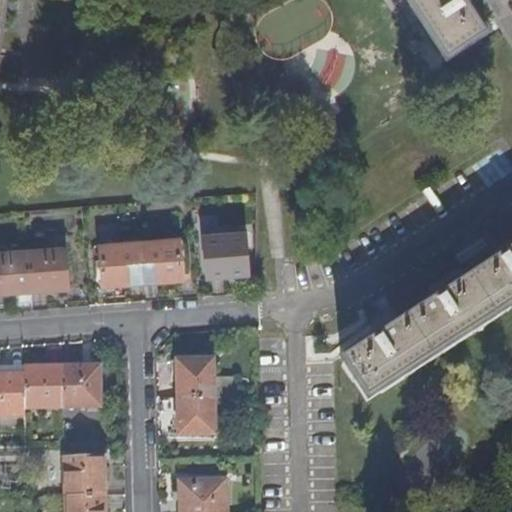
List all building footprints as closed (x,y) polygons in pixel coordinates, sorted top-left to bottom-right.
[(416,0),(446,46),(485,20),(472,0),(416,0)] [(244,234),(203,237),(207,277),(246,274),(244,234)] [(511,302),(511,239),(494,252),(497,256),(443,291),(439,287),(420,299),(423,304),(390,325),(386,321),(367,333),(370,338),(342,356),(368,395),(511,302)] [(139,243),(142,283),(181,280),(178,240),(139,243)] [(102,286),(142,283),(139,243),(100,246),(102,286)] [(27,252),(29,291),(67,289),(63,249),(27,252)] [(0,293),(29,291),(27,252),(0,254),(0,293)] [(176,361),(177,399),(213,398),(213,379),(212,360),(176,361)] [(24,410),(62,409),(61,368),(23,369),(23,375),(24,410)] [(61,368),(62,409),(99,409),(99,368),(61,368)] [(0,416),(24,416),(24,410),(23,375),(0,375),(0,416)] [(213,398),(237,397),(236,382),(233,378),(213,379),(213,398)] [(213,398),(177,399),(178,436),(214,435),(213,398)] [(65,498),(105,497),(104,458),(64,458),(65,498)] [(179,511),(225,511),(225,482),(179,482),(179,511)] [(65,511),(105,511),(105,497),(65,498),(65,511)]
